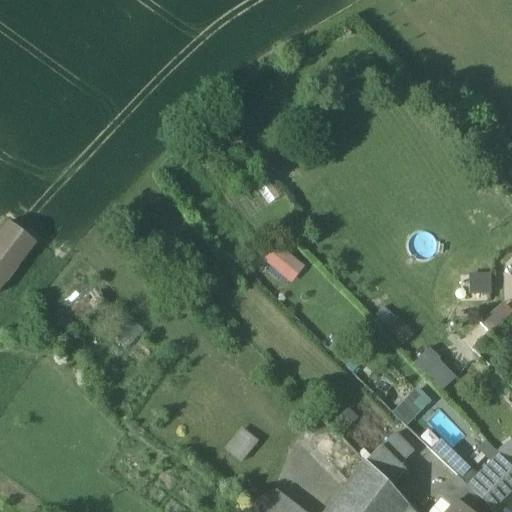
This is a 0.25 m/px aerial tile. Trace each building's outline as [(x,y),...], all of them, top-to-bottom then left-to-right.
[(8,223),(0,233),(0,289),(35,244),(8,223)] [(262,258),(289,283),(304,267),(277,242),(262,258)] [(490,292),(489,272),(467,273),(467,293),(490,292)] [(486,315),(492,323),(508,311),(502,303),(486,315)] [(401,344),(413,332),(394,314),(383,326),(401,344)] [(427,347),(412,362),(440,390),(456,376),(427,347)] [(404,426),(430,401),(416,387),(391,412),(404,426)] [(257,443),(241,431),(225,451),(241,463),(257,443)] [(393,436),(380,448),(398,466),(407,457),(406,449),(393,436)] [(500,457),(486,442),(478,450),(491,463),(500,457)] [(464,467),(445,446),(444,448),(439,443),(431,452),(456,476),(464,467)] [(511,447),(500,457),(505,462),(511,468),(511,447)] [(380,448),(364,462),(388,487),(404,472),(398,466),(380,448)] [(500,457),(491,463),(476,478),(482,483),(486,478),(505,462),(500,457)] [(326,511),(402,511),(407,506),(388,487),(364,462),(326,511)] [(511,468),(505,462),(486,478),(482,483),(473,493),(487,505),(511,482),(511,468)] [(476,478),(464,467),(456,476),(473,493),(482,483),(476,478)] [(456,503),(445,494),(441,498),(452,508),(456,503)] [(291,511),(271,496),(259,511),(291,511)] [(441,498),(429,511),(448,511),(452,508),(441,498)] [(468,511),(457,502),(456,503),(452,508),(448,511),(468,511)]
